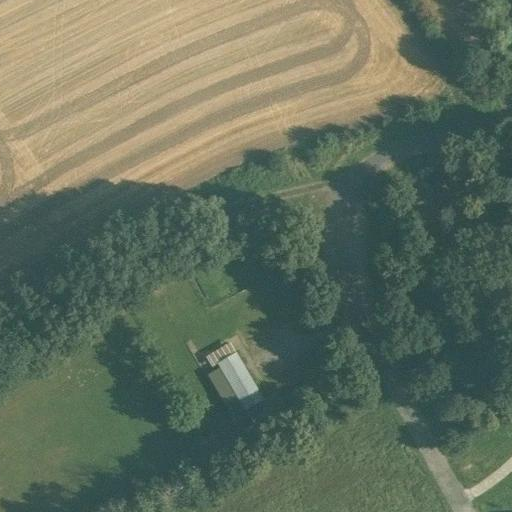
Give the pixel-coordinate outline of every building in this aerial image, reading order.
[(230,344),(207,357),(214,368),(219,363),(236,353),(230,344)] [(263,398),(236,353),(219,363),(222,368),(209,375),(224,401),(225,401),(233,415),(263,398)] [(283,399),(263,410),(274,430),(294,418),(283,399)] [(271,432),(261,414),(252,419),(262,437),(271,432)] [(217,438),(201,446),(210,463),(252,441),(242,423),(221,435),(223,438),(218,441),(217,438)]
